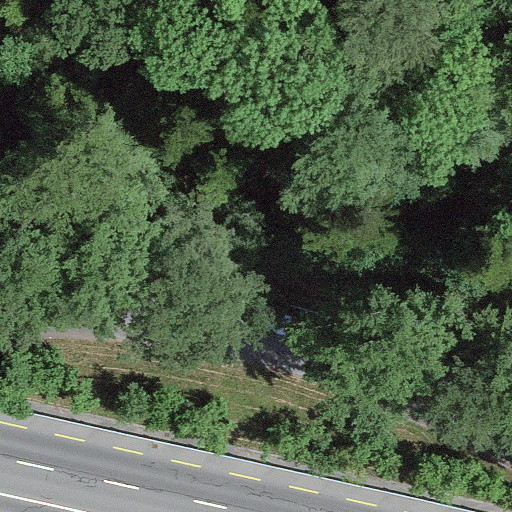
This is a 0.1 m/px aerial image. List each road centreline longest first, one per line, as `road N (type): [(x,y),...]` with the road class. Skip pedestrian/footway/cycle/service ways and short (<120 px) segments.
road 1 (track): [(371,0),(511,65)]
road 2 (primary): [(149,511),(0,479)]
